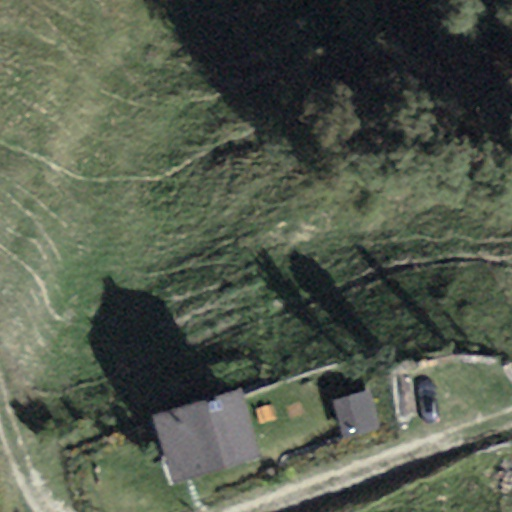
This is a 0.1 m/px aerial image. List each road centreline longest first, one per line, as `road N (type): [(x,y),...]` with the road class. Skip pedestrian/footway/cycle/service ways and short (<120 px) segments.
road 1 (track): [(511,420),(268,511)]
road 2 (track): [(40,511),(0,388)]
